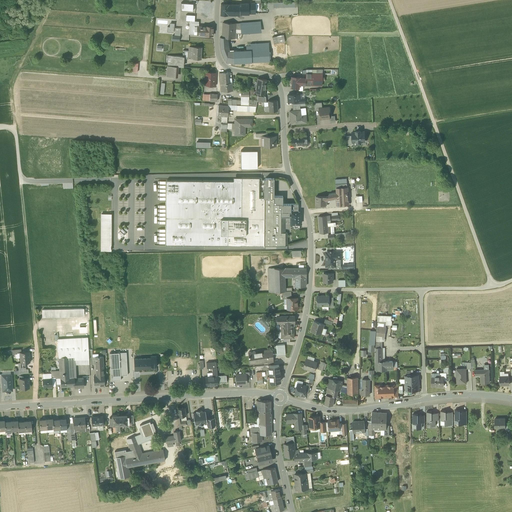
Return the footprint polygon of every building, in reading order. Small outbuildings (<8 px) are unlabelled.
[(193,3),(181,3),(180,10),(192,11),(193,3)] [(239,14),(248,14),(248,3),(239,3),(239,4),(228,4),(228,15),(239,15),(239,14)] [(220,14),(228,15),(228,4),(220,4),(220,14)] [(240,30),(241,33),(261,32),(260,21),(240,23),(239,30),(240,30)] [(237,38),(237,33),(235,33),(235,29),(239,30),(240,23),(236,23),(223,23),(222,37),(226,38),(235,38),(237,38)] [(189,34),(198,34),(198,26),(189,26),(189,34)] [(213,27),(205,26),(205,35),(212,35),(213,27)] [(272,37),(274,44),(284,42),(284,41),(283,35),(272,37)] [(220,48),(224,57),(229,56),(228,51),(226,38),(222,37),(220,37),(220,48)] [(192,59),(201,59),(201,47),(189,46),(189,51),(183,50),(183,56),(183,58),(188,59),(192,59)] [(269,49),(251,50),(252,62),(269,61),(269,49)] [(234,63),(252,62),(251,50),(246,50),(228,51),(229,56),(224,57),(226,62),(234,63)] [(183,56),(175,56),(174,66),(176,66),(182,67),(183,58),(183,56)] [(172,77),(175,77),(176,66),(174,66),(167,66),(167,76),(172,77)] [(210,86),(212,86),(213,85),(215,85),(215,73),(204,72),(203,84),(210,85),(210,86)] [(219,75),(220,84),(232,83),(231,79),(228,79),(227,73),(220,73),(219,75)] [(304,84),(321,85),(322,74),(305,73),(305,78),(304,84)] [(291,87),(298,88),(299,84),(304,84),(305,78),(291,77),(291,87)] [(259,78),(257,88),(264,89),(266,80),(259,78)] [(233,90),(232,83),(220,84),(221,91),(233,90)] [(264,107),(265,112),(278,111),(277,100),(267,101),(268,102),(268,106),(264,107)] [(218,117),(219,117),(219,116),(227,117),(228,110),(228,106),(218,105),(217,116),(218,116),(218,117)] [(319,119),(330,118),(330,117),(329,114),(329,107),(322,108),(318,108),(319,110),(319,119)] [(289,111),(291,125),(306,123),(305,117),(300,118),(300,115),(300,110),(293,111),(289,111)] [(245,127),(245,125),(245,123),(240,123),(234,123),(234,124),(234,133),(234,135),(245,135),(245,127)] [(365,140),(364,131),(360,132),(356,132),(352,132),(352,135),(352,142),(353,142),(356,142),(361,142),(361,141),(365,140)] [(263,137),(263,146),(276,146),(275,136),(267,136),(263,136),(263,137)] [(291,137),(292,145),(303,145),(303,136),(291,137)] [(257,150),(240,151),(241,169),(257,168),(257,150)] [(241,177),(241,181),(241,218),(227,218),(227,246),(263,246),(264,198),(263,198),(259,197),(259,178),(241,177)] [(264,198),(273,198),(273,196),(273,178),(266,178),(265,178),(264,180),(263,180),(264,180),(264,198)] [(165,245),(227,246),(227,218),(241,218),(241,181),(233,181),(166,180),(165,245)] [(108,184),(71,184),(71,244),(108,245),(108,184)] [(336,193),(334,193),(334,199),(337,198),(337,205),(348,204),(347,187),(336,188),(336,193)] [(282,196),(273,196),(273,198),(273,212),(280,212),(280,204),(281,204),(282,204),(282,196)] [(326,205),(326,200),(326,197),(316,196),(316,205),(326,205)] [(273,212),(273,198),(264,198),(263,246),(287,246),(287,233),(285,233),(280,233),(280,223),(281,223),(281,212),(280,212),(273,212)] [(280,212),(281,212),(287,212),(290,212),(290,204),(281,204),(280,204),(280,212)] [(287,220),(287,212),(281,212),(281,223),(285,223),(285,224),(290,224),(290,220),(287,220)] [(300,212),(298,212),(290,212),(287,212),(287,220),(290,220),(290,224),(294,224),(299,224),(300,224),(300,212)] [(319,233),(328,232),(327,226),(327,223),(319,224),(319,233)] [(328,266),(335,266),(335,259),(340,259),(340,252),(333,252),(333,251),(333,250),(328,250),(328,251),(328,252),(326,252),(326,266),(328,266)] [(283,269),(273,269),(274,292),(281,291),(284,291),(283,277),(283,269)] [(294,269),(283,269),(283,277),(285,277),(294,277),(294,269)] [(298,269),(294,269),(294,277),(305,277),(305,269),(304,269),(298,269)] [(324,282),(333,281),(333,276),(332,276),(332,273),(333,273),(324,273),(324,274),(324,276),(324,277),(324,282)] [(294,277),(294,286),(305,286),(305,277),(294,277)] [(318,296),(318,305),(322,305),(328,305),(328,303),(328,297),(328,296),(318,296)] [(287,304),(287,309),(297,308),(296,297),(291,298),(287,298),(288,298),(288,303),(287,304)] [(43,309),(43,316),(83,315),(83,308),(43,309)] [(257,319),(267,328),(268,324),(266,319),(261,318),(257,319)] [(293,321),(293,320),(281,321),(281,323),(281,326),(283,326),(283,331),(283,338),(290,337),(293,337),(292,327),(293,327),(293,323),(293,321)] [(311,331),(319,334),(321,328),(323,328),(323,327),(324,324),(314,321),(311,331)] [(377,326),(376,336),(382,336),(385,336),(386,331),(386,327),(377,326)] [(87,337),(58,339),(57,339),(57,341),(57,342),(57,344),(57,354),(58,354),(58,357),(59,371),(60,378),(61,378),(74,377),(74,374),(75,374),(75,364),(74,358),(89,358),(89,357),(88,357),(88,350),(87,337)] [(276,345),(277,355),(285,354),(284,344),(276,345)] [(388,370),(388,361),(385,361),(381,361),(381,350),(381,348),(375,348),(375,352),(375,361),(375,370),(376,370),(385,370),(388,370)] [(20,352),(20,357),(20,363),(26,362),(30,362),(29,351),(21,352),(20,352)] [(255,360),(255,363),(267,361),(267,363),(273,362),(272,352),(266,353),(266,351),(254,353),(254,352),(248,353),(249,356),(249,357),(249,361),(255,360)] [(109,353),(111,381),(121,380),(120,375),(120,374),(122,374),(122,375),(127,375),(126,355),(119,355),(119,352),(109,353)] [(93,375),(94,386),(104,385),(103,375),(102,356),(98,357),(92,357),(92,364),(94,364),(97,364),(98,375),(95,375),(93,375)] [(134,359),(134,370),(139,370),(139,368),(142,368),(143,369),(143,368),(147,368),(151,368),(151,367),(156,366),(156,356),(150,356),(150,358),(147,359),(147,358),(146,358),(146,359),(143,359),(143,358),(142,358),(142,359),(139,359),(138,359),(134,359)] [(308,368),(314,370),(317,362),(314,361),(312,360),(312,361),(306,359),(303,368),(307,369),(308,368)] [(212,373),(212,377),(217,376),(216,362),(206,363),(207,369),(212,368),(212,373)] [(268,366),(270,382),(280,381),(278,365),(268,366)] [(456,369),(457,383),(466,382),(465,368),(456,369)] [(480,374),(481,383),(489,382),(489,369),(484,369),(475,370),(475,375),(480,374)] [(2,375),(2,383),(3,391),(12,390),(11,374),(10,374),(2,375)] [(236,375),(236,384),(246,384),(246,381),(246,374),(236,375)] [(439,376),(437,376),(431,377),(432,386),(436,386),(436,385),(443,385),(443,380),(443,375),(439,376)] [(499,376),(500,384),(509,384),(508,375),(500,376),(499,376)] [(217,385),(217,383),(217,376),(212,377),(207,377),(205,377),(206,385),(217,385)] [(61,384),(61,387),(65,386),(65,385),(75,385),(74,379),(74,377),(61,378),(61,384)] [(348,393),(358,394),(357,377),(347,377),(348,388),(348,393)] [(19,378),(20,389),(29,388),(28,378),(19,378)] [(47,386),(47,387),(52,387),(52,386),(51,378),(43,379),(42,379),(43,386),(47,386)] [(75,385),(75,387),(83,387),(83,378),(74,379),(75,385)] [(329,378),(327,388),(335,389),(337,379),(329,378)] [(359,395),(369,395),(369,379),(362,379),(362,389),(360,389),(359,389),(359,394),(359,395)] [(295,393),(304,395),(305,393),(307,386),(306,386),(302,385),(301,385),(299,386),(297,386),(296,387),(295,389),(296,390),(295,393)] [(385,395),(386,395),(386,386),(379,387),(379,386),(378,386),(378,393),(378,394),(380,394),(380,397),(385,397),(385,395)] [(393,386),(386,386),(386,395),(388,395),(388,396),(393,396),(393,394),(394,394),(394,392),(394,386),(393,386)] [(338,390),(335,389),(327,388),(325,404),(333,405),(334,400),(333,400),(334,398),(334,395),(337,396),(338,390)] [(257,411),(258,411),(271,410),(270,400),(269,400),(257,401),(257,411)] [(176,409),(178,417),(180,417),(183,416),(186,416),(185,408),(176,409)] [(198,424),(198,425),(203,424),(203,423),(207,423),(206,419),(205,411),(202,412),(202,410),(200,411),(198,411),(196,411),(196,413),(193,413),(195,425),(198,424)] [(271,411),(271,410),(258,411),(260,411),(260,413),(259,413),(259,417),(260,417),(260,424),(271,424),(271,413),(269,413),(269,411),(271,411)] [(455,410),(456,418),(458,418),(459,424),(464,424),(463,412),(463,411),(460,411),(460,410),(455,410)] [(430,420),(430,425),(436,425),(435,420),(435,413),(435,412),(432,412),(432,411),(427,411),(428,420),(430,420)] [(441,411),(442,419),(444,419),(444,425),(450,424),(449,412),(446,412),(446,411),(441,411)] [(374,428),(380,429),(381,413),(381,412),(372,412),(372,421),(371,428),(374,428)] [(296,422),(297,429),(302,428),(302,425),(301,413),(294,413),(294,414),(286,414),(287,422),(294,422),(296,422)] [(413,414),(414,422),(416,422),(416,428),(422,428),(422,422),(422,416),(422,415),(418,415),(418,414),(413,414)] [(120,430),(119,425),(119,420),(117,420),(117,415),(112,415),(112,417),(109,417),(110,425),(112,424),(112,425),(115,425),(116,430),(120,430)] [(126,415),(117,415),(117,420),(119,420),(119,425),(126,424),(126,423),(129,423),(128,416),(126,416),(126,415)] [(96,423),(96,425),(97,424),(103,424),(102,417),(96,417),(96,416),(91,417),(92,423),(96,423)] [(310,427),(320,427),(320,422),(319,416),(309,417),(310,427)] [(74,423),(74,428),(79,428),(79,426),(85,426),(85,427),(86,427),(85,417),(84,417),(84,418),(79,418),(73,418),(74,423)] [(178,417),(179,426),(181,425),(187,424),(186,420),(184,421),(181,421),(180,417),(178,417)] [(207,423),(208,428),(214,427),(213,418),(206,419),(207,423)] [(503,429),(510,429),(510,427),(511,427),(511,425),(505,425),(505,419),(501,419),(495,419),(495,428),(502,427),(503,429)] [(330,430),(331,430),(339,429),(339,422),(338,420),(329,420),(330,430)] [(141,433),(127,439),(128,443),(131,450),(133,455),(130,456),(125,457),(127,467),(127,466),(132,466),(159,461),(165,460),(163,449),(142,453),(138,444),(152,439),(153,438),(154,437),(154,436),(154,435),(154,434),(153,432),(150,423),(149,421),(140,425),(141,427),(143,433),(141,433)] [(353,429),(353,433),(354,433),(358,432),(365,431),(365,429),(364,421),(357,422),(357,421),(353,422),(353,429)] [(342,422),(339,422),(339,429),(331,430),(331,434),(339,433),(342,433),(342,424),(342,422)] [(271,434),(271,424),(260,424),(259,424),(258,428),(259,434),(261,434),(271,434)] [(252,428),(252,442),(261,441),(261,434),(259,434),(258,428),(254,428),(252,428)] [(166,443),(167,443),(172,442),(175,441),(179,441),(181,440),(179,431),(173,432),(174,435),(165,437),(166,443)] [(285,437),(286,444),(293,443),(295,443),(294,435),(285,437)] [(285,457),(294,455),(295,455),(295,453),(294,450),(293,443),(286,444),(284,444),(285,457)] [(258,458),(259,464),(264,462),(264,463),(268,462),(269,461),(272,460),(271,454),(272,454),(271,451),(270,452),(268,446),(265,447),(264,446),(260,447),(260,448),(255,449),(257,454),(258,454),(259,458),(258,458)] [(304,453),(299,453),(295,453),(295,455),(294,455),(295,460),(317,459),(317,458),(316,452),(304,453)] [(117,472),(118,478),(130,476),(128,469),(128,470),(127,466),(127,467),(125,457),(125,455),(115,457),(118,471),(117,472)] [(265,469),(269,483),(277,481),(274,467),(265,469)] [(249,479),(258,477),(257,471),(257,470),(248,472),(249,479)] [(294,474),(295,482),(307,480),(306,473),(302,473),(294,474)] [(308,488),(307,480),(295,482),(296,489),(303,489),(308,488)] [(268,501),(273,499),(271,491),(270,489),(266,491),(267,496),(264,497),(264,500),(265,500),(266,502),(266,501),(268,501)] [(279,489),(271,491),(273,499),(281,497),(279,489)] [(272,511),(284,509),(281,497),(273,499),(273,500),(274,505),(271,506),(272,511)]
